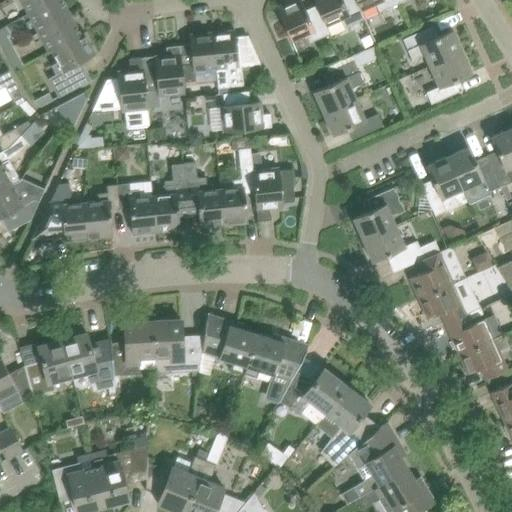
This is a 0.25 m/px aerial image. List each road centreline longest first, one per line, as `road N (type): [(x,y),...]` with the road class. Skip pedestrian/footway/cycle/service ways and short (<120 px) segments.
road 1 (residential): [(302,273),(336,289),(410,368),(457,442),(487,511)]
road 2 (residential): [(0,291),(30,298),(181,269),(302,273)]
road 3 (residential): [(316,176),(511,94)]
road 4 (residential): [(316,176),(244,0)]
road 5 (residential): [(216,0),(112,14),(91,0)]
